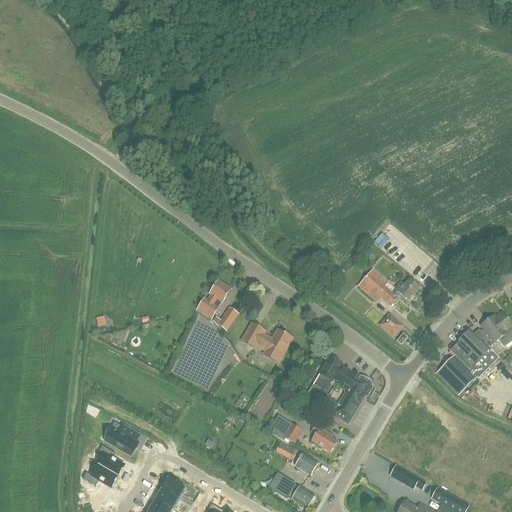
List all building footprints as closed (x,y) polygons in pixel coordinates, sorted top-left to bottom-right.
[(395,290),(380,277),(373,271),(359,287),(377,303),(381,298),(391,307),(397,299),(396,298),(399,294),(408,301),(419,289),(410,281),(405,287),(401,283),(395,290)] [(205,299),(198,310),(212,320),(219,308),(222,303),(223,303),(231,290),(218,282),(210,295),(211,295),(207,301),(205,299)] [(224,335),(238,315),(230,309),(221,322),(217,328),(224,335)] [(504,349),(506,347),(508,349),(511,345),(511,327),(511,328),(511,327),(511,326),(502,314),(496,319),(494,317),(481,327),(484,331),(481,333),(479,331),(474,335),(488,349),(498,341),(504,349)] [(393,337),(402,327),(390,317),(381,327),(393,337)] [(264,355),(279,364),(294,339),(278,331),(271,343),(263,338),(266,332),(253,324),(243,342),(256,350),(258,347),(266,352),(264,355)] [(478,379),(486,371),(498,359),(488,349),(474,335),(470,331),(450,351),(455,357),(437,375),(458,396),(477,378),(478,379)] [(401,346),(407,339),(403,336),(397,343),(401,346)] [(308,395),(324,404),(322,408),(333,415),(348,424),(364,398),(367,397),(372,388),(371,383),(362,378),(359,379),(347,371),(345,375),(339,372),(342,366),(330,358),(308,395)] [(272,433),(285,441),(286,439),(294,444),(302,432),(292,425),(291,426),(278,418),(271,430),(273,431),(272,433)] [(316,436),(312,442),(311,444),(321,451),(322,449),(330,454),(337,443),(332,439),(334,437),(316,426),(312,433),(316,436)] [(106,442),(130,457),(138,444),(135,442),(138,437),(122,428),(119,433),(113,429),(106,442)] [(291,465),(296,468),(296,469),(311,478),(319,465),(303,456),(304,454),(281,442),(276,452),(292,461),(291,465)] [(436,444),(429,460),(439,464),(446,448),(436,444)] [(102,455),(96,465),(118,478),(124,467),(112,460),(115,455),(102,447),(99,453),(102,455)] [(86,474),(83,480),(96,488),(99,482),(111,489),(118,478),(96,465),(89,476),(86,474)] [(396,467),(390,477),(402,484),(413,491),(415,487),(422,491),(426,484),(419,480),(408,474),(396,467)] [(295,485),(283,477),(274,492),(286,499),(287,498),(292,501),(307,510),(315,497),(300,488),(300,489),(298,492),(293,489),(295,486),(295,485)] [(169,481),(162,492),(180,502),(186,491),(179,487),(180,484),(172,479),(171,482),(169,481)] [(438,489),(432,500),(453,511),(466,511),(469,507),(438,489)] [(474,494),(485,500),(485,499),(497,505),(499,502),(476,489),(474,494)] [(162,492),(156,502),(173,511),(180,502),(162,492)] [(173,511),(156,502),(150,511),(173,511)] [(404,503),(398,511),(431,511),(425,508),(420,505),(417,510),(404,503)]
